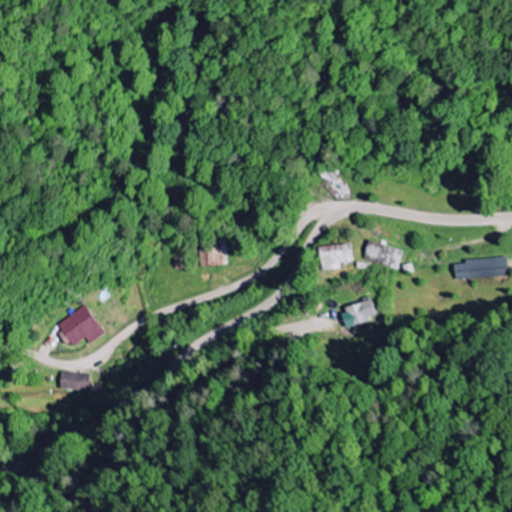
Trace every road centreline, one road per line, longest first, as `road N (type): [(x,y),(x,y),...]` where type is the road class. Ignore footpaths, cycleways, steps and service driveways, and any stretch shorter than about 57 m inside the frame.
road 1 (residential): [(0,474),(129,409),(203,343),(280,295),(329,214),(511,223)]
road 2 (residential): [(170,372),(290,328),(300,336),(238,364),(153,426),(83,490),(71,511)]
road 3 (residential): [(334,212),(311,211),(254,277),(155,314),(88,359),(54,364),(0,343)]
